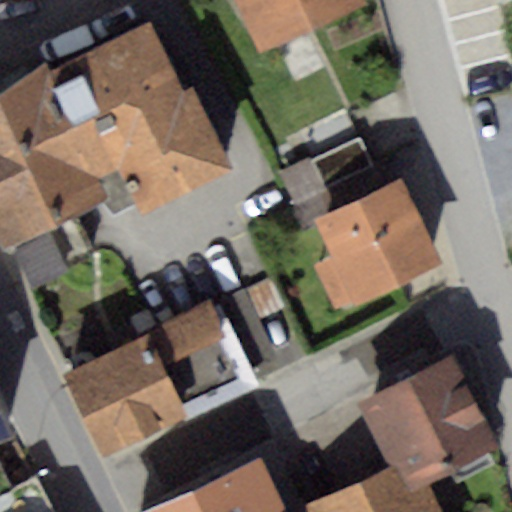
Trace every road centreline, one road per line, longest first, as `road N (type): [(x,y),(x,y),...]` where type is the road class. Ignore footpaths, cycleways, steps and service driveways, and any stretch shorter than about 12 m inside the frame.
road 1 (residential): [(81,494),(494,307)]
road 2 (residential): [(494,307),(405,0)]
road 3 (primary): [(0,329),(81,494)]
